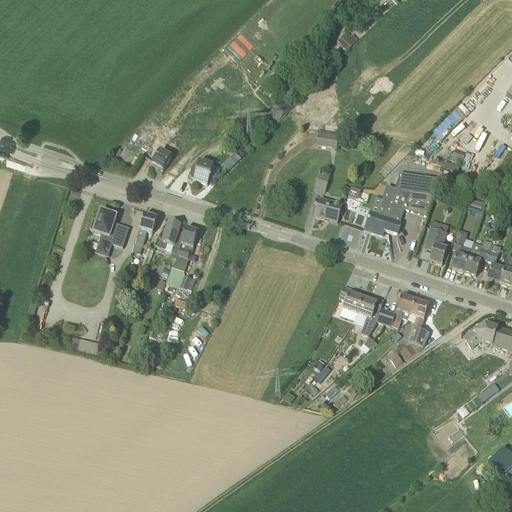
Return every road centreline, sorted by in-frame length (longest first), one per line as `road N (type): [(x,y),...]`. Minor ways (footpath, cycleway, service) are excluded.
road 1 (tertiary): [(511,308),(117,183)]
road 2 (track): [(487,300),(473,321),(200,511)]
road 3 (unknown): [(89,179),(64,257),(58,296),(69,308),(93,313),(108,299),(145,192)]
road 4 (tertiary): [(117,183),(0,132)]
road 5 (tertiary): [(0,147),(117,183)]
